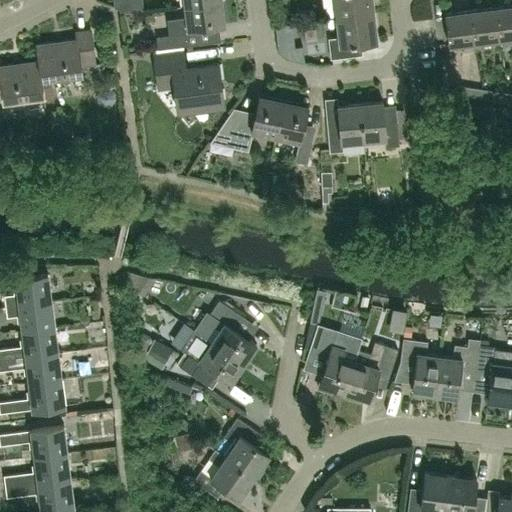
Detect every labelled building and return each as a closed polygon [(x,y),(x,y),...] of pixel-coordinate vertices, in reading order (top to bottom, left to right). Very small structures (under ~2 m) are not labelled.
[(120,14),(131,12),(143,10),(141,0),(113,0),(114,7),(119,9),(120,14)] [(226,24),(222,0),(218,0),(185,4),(187,16),(172,18),(174,34),(156,36),(158,48),(198,43),(196,28),(226,24)] [(372,0),(334,0),(337,18),(374,13),(372,0)] [(511,4),(497,7),(501,38),(511,36),(511,4)] [(472,10),(476,41),(501,38),(497,7),(472,10)] [(472,10),(446,13),(450,44),(476,41),(472,10)] [(378,40),(374,13),(337,18),(340,37),(328,38),(331,58),(363,54),(361,42),(378,40)] [(36,43),(38,59),(41,83),(83,78),(82,66),(94,64),(90,29),(76,30),(77,39),(36,43)] [(218,63),(187,67),(184,50),(155,54),(160,88),(176,86),(179,110),(224,104),(218,63)] [(44,99),(41,83),(38,59),(0,64),(0,92),(2,93),(3,104),(44,99)] [(482,98),(483,89),(456,85),(455,94),(482,98)] [(507,101),(509,93),(483,89),(482,98),(507,101)] [(260,94),(254,123),(230,118),(213,143),(249,150),(253,131),(276,136),(284,99),(260,94)] [(309,105),(284,99),(276,136),(299,140),(295,160),(308,163),(313,136),(302,134),(309,105)] [(384,100),(361,102),(365,139),(385,137),(387,145),(400,145),(396,104),(384,105),(384,100)] [(343,141),(365,139),(361,102),(339,105),(339,109),(325,110),(330,151),(343,150),(343,141)] [(457,109),(442,106),(440,116),(455,119),(457,109)] [(321,172),(322,186),(327,186),(332,186),(331,172),(321,172)] [(5,305),(51,299),(48,272),(15,277),(17,293),(4,294),(5,305)] [(51,299),(5,305),(7,316),(20,314),(22,330),(55,325),(51,299)] [(219,300),(198,332),(244,363),(257,345),(234,330),(243,316),(219,300)] [(308,354),(327,359),(319,388),(331,391),(334,387),(344,390),(358,348),(361,336),(318,323),(308,354)] [(0,347),(0,358),(58,351),(55,325),(22,330),(24,344),(0,347)] [(244,363),(198,332),(176,364),(201,380),(210,367),(232,382),(244,363)] [(154,337),(143,356),(161,367),(172,348),(154,337)] [(412,391),(434,394),(439,354),(425,352),(427,341),(403,338),(401,360),(415,363),(412,391)] [(371,352),(358,348),(344,390),(346,391),(346,396),(359,400),(362,396),(369,398),(376,375),(387,379),(397,348),(375,341),(371,352)] [(479,344),(478,348),(475,370),(490,372),(487,400),(510,403),(511,384),(511,349),(494,348),(495,346),(479,344)] [(453,356),(439,354),(434,394),(456,396),(461,368),(475,370),(478,348),(455,345),(453,356)] [(29,381),(62,377),(58,351),(0,358),(0,369),(27,366),(29,381)] [(65,403),(62,377),(29,381),(31,397),(0,400),(0,409),(0,412),(65,403)] [(233,444),(225,457),(255,476),(269,455),(254,445),(261,434),(237,417),(224,437),(233,444)] [(33,440),(35,455),(67,451),(64,425),(0,432),(0,437),(1,444),(33,440)] [(255,476),(225,457),(215,449),(209,458),(220,465),(211,477),(201,470),(194,481),(218,497),(224,487),(240,498),(255,476)] [(71,477),(67,451),(35,455),(36,470),(4,474),(5,485),(71,477)] [(428,511),(429,508),(447,510),(451,475),(426,471),(423,496),(411,494),(408,511),(428,511)] [(477,478),(451,475),(447,510),(463,511),(462,511),(484,511),(486,504),(474,503),(477,478)] [(71,477),(5,485),(7,495),(39,492),(41,507),(74,503),(71,477)] [(511,511),(511,490),(511,491),(510,496),(499,495),(496,511),(511,511)]
